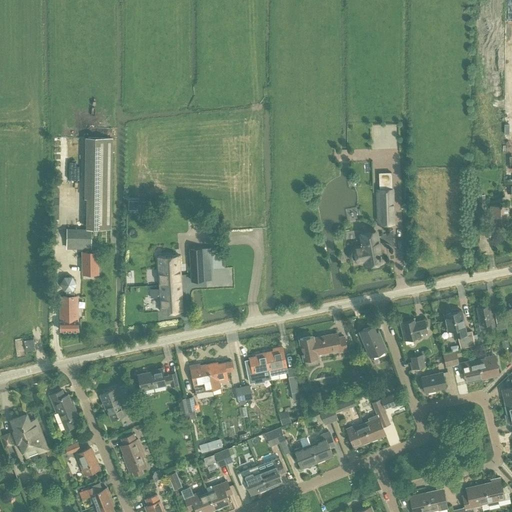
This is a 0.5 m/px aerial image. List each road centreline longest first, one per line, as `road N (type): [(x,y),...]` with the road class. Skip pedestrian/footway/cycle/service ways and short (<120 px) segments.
road 1 (unclassified): [(69,362),(378,298)]
road 2 (residential): [(387,491),(500,459),(486,405),(475,398),(418,408)]
road 3 (residential): [(128,511),(69,362)]
road 4 (residential): [(242,511),(375,460)]
road 5 (unclassified): [(378,298),(511,271)]
